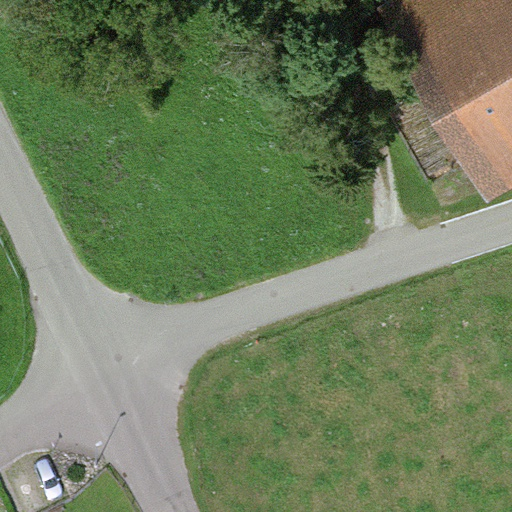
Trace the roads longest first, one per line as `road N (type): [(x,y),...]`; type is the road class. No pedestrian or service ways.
road 1 (residential): [(511,224),(206,329),(107,372)]
road 2 (unclassified): [(107,372),(0,158)]
road 3 (unclassified): [(174,511),(107,372)]
road 4 (residential): [(107,372),(0,444)]
